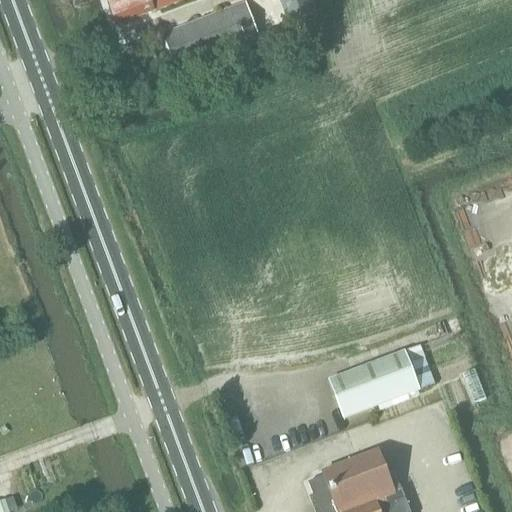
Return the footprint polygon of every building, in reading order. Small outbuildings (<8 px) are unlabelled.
[(106,0),(117,28),(190,0),(106,0)] [(312,0),(278,0),(289,28),(319,16),(312,0)] [(177,75),(262,43),(259,36),(249,11),(247,4),(163,36),(177,75)] [(421,350),(330,384),(344,422),(435,388),(421,350)] [(324,480),(310,485),(320,511),(409,511),(402,494),(396,497),(380,454),(322,476),(324,480)]
